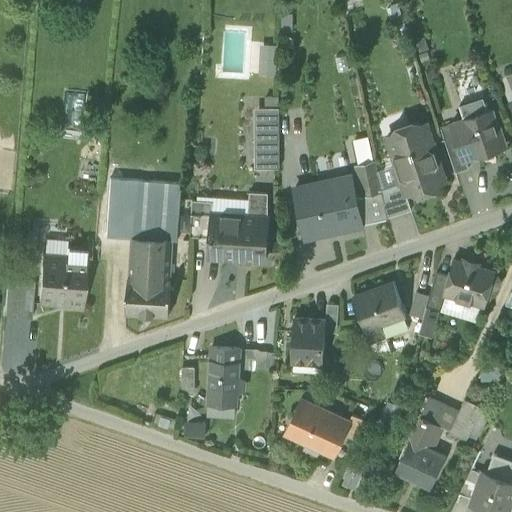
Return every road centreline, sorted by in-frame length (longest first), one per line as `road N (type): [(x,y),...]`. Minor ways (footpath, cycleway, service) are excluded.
road 1 (residential): [(511,213),(11,388)]
road 2 (unclassified): [(369,511),(11,388)]
